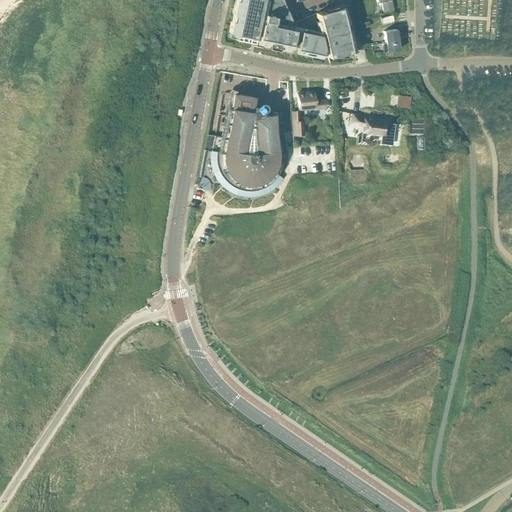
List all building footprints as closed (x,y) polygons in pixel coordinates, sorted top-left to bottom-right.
[(291,24),(280,0),(235,0),(229,32),(234,33),(233,39),(251,42),(251,41),(255,42),(254,44),(266,46),(266,48),(275,50),(275,48),(287,51),(294,53),(294,52),(301,53),(301,55),(313,57),(314,52),(320,53),(319,55),(323,56),(324,55),(327,54),(328,58),(353,51),(341,6),(316,13),(318,22),(315,22),(318,35),(290,29),(291,24)] [(376,0),(377,2),(381,1),(383,11),(392,9),(390,0),(376,0)] [(383,31),(385,43),(381,44),(382,52),(386,52),(398,50),(395,29),(383,31)] [(313,107),(313,108),(325,107),(325,100),(313,101),(312,92),(297,93),(298,108),(313,107)] [(212,151),(211,159),(213,167),(215,174),(220,181),(225,186),(232,191),(239,193),(247,195),(255,194),(262,192),(269,188),(275,183),(280,177),(272,172),(276,163),(276,154),(272,119),(266,119),(265,116),(262,112),(262,110),(263,109),(264,108),(264,106),(264,105),(263,104),(263,103),(262,102),(260,102),(259,101),(258,102),(257,102),(256,103),(254,103),(251,101),(252,96),(231,93),(220,153),(212,151)] [(283,132),(291,131),(289,111),(280,112),(281,122),(282,122),(283,132)] [(301,122),(299,122),(298,111),(291,112),(293,136),(302,135),(301,122)] [(352,114),(349,125),(356,127),(357,126),(362,127),(361,131),(382,134),(381,143),(393,145),(396,124),(385,123),(385,122),(363,118),(363,116),(352,114)] [(207,189),(208,190),(209,187),(209,184),(207,181),(205,179),(202,178),(201,179),(201,181),(201,182),(202,186),(204,188),(206,189),(207,189)]
